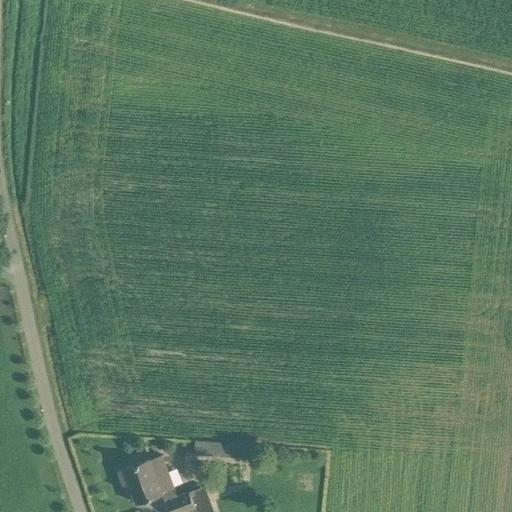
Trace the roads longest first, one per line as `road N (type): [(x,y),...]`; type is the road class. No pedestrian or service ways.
road 1 (unclassified): [(0,173),(21,291),(81,511)]
road 2 (track): [(511,69),(215,0)]
